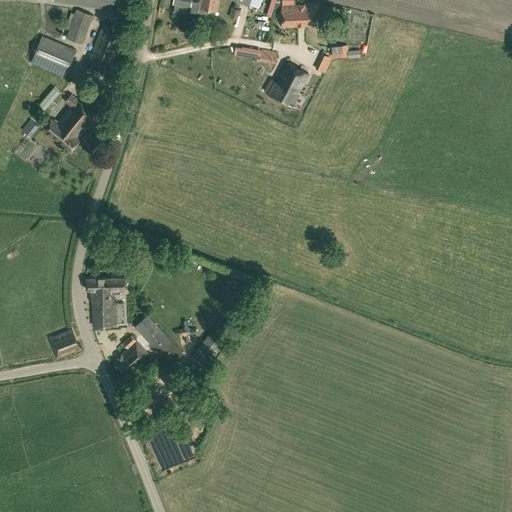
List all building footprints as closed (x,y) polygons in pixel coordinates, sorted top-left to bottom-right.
[(218,0),(173,0),(174,2),(190,5),(189,10),(190,10),(191,12),(195,13),(197,11),(198,12),(199,6),(217,9),(218,0)] [(282,26),(319,25),(318,4),(294,5),(282,5),(282,26)] [(236,18),(239,9),(231,6),(228,15),(236,18)] [(83,42),(93,14),(77,8),(67,36),(83,42)] [(107,74),(125,32),(104,23),(92,52),(87,65),(107,74)] [(65,75),(76,49),(43,35),(32,61),(65,75)] [(298,91),(308,72),(286,60),(276,80),(271,78),(265,90),(293,105),(300,92),(298,91)] [(78,136),(97,114),(71,93),(65,100),(71,105),(57,121),(51,117),(44,126),(72,149),(81,138),(78,136)] [(39,125),(36,123),(31,119),(28,122),(36,129),(39,125)] [(101,257),(92,259),(94,272),(103,270),(101,257)] [(202,260),(200,267),(213,271),(215,265),(202,260)] [(121,292),(127,291),(126,277),(87,278),(87,289),(92,289),(92,297),(93,297),(94,325),(116,325),(115,293),(121,293),(121,292)] [(170,364),(183,352),(148,314),(135,325),(170,364)] [(72,327),(49,336),(58,358),(82,349),(72,327)] [(219,340),(222,335),(216,331),(213,337),(219,340)] [(128,378),(152,356),(137,339),(136,340),(131,334),(123,342),(127,347),(112,361),(128,378)] [(197,361),(209,344),(199,337),(187,353),(197,361)]
